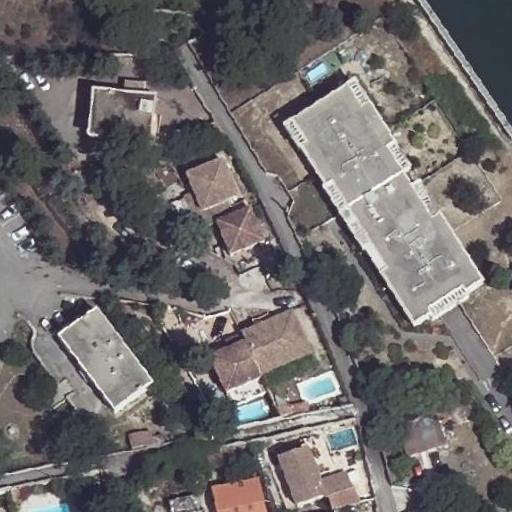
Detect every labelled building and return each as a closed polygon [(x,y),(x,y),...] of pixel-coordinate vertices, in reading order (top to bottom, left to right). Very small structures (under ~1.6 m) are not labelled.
[(354,79),(345,85),(359,106),(366,102),(368,101),(354,79)] [(123,83),(121,93),(146,95),(147,86),(123,83)] [(345,85),(292,118),(305,139),(298,144),(324,186),(331,181),(345,202),(357,222),(372,246),(386,268),(379,273),(413,327),(428,317),(424,310),(459,288),(463,295),(481,284),(437,213),(429,219),(424,211),(409,187),(398,169),(384,148),(392,143),(366,102),(359,106),(345,85)] [(146,95),(121,93),(91,89),(88,131),(118,134),(117,138),(148,142),(153,95),(146,95)] [(305,139),(292,118),(283,124),(296,146),(298,144),(305,139)] [(384,148),(398,169),(407,163),(394,142),(392,143),(384,148)] [(219,224),(235,217),(229,201),(240,196),(225,160),(189,175),(196,192),(204,211),(195,215),(202,231),(219,224)] [(331,181),(324,186),(322,187),(335,209),(345,202),(331,181)] [(409,187),(424,211),(433,205),(418,181),(409,187)] [(204,211),(196,192),(186,196),(195,215),(204,211)] [(252,209),(235,217),(219,224),(233,257),(266,242),(252,209)] [(372,246),(357,222),(348,228),(363,252),(372,246)] [(428,317),(429,319),(464,297),(463,295),(459,288),(424,310),(428,317)] [(95,310),(56,339),(114,414),(152,386),(95,310)] [(231,350),(212,358),(227,393),(263,377),(262,376),(314,354),(295,311),(227,341),(231,350)] [(437,418),(398,430),(407,456),(446,445),(437,418)] [(131,451),(166,443),(164,434),(152,436),(151,430),(128,434),(131,451)] [(230,444),(202,449),(206,468),(234,464),(230,444)] [(316,481),(304,445),(274,456),(292,506),(320,495),(319,499),(348,488),(342,472),(316,481)] [(187,452),(141,461),(143,474),(150,473),(151,490),(165,487),(164,470),(190,469),(187,452)] [(261,511),(255,481),(211,490),(214,511),(261,511)] [(21,501),(18,485),(9,487),(12,503),(21,501)] [(198,511),(195,496),(169,502),(171,511),(198,511)]
